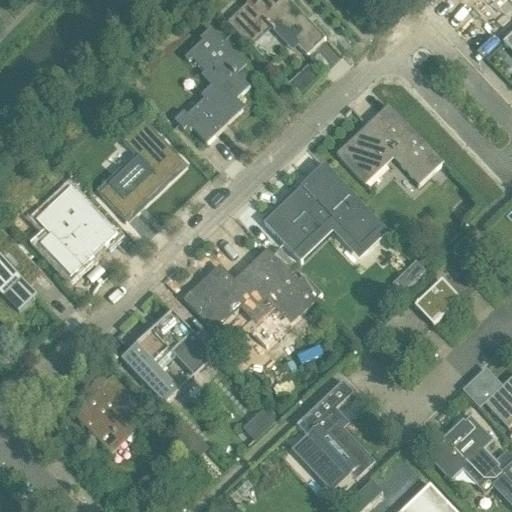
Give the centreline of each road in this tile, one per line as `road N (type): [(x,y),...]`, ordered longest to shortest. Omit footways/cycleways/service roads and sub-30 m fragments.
road 1 (residential): [(0,416),(386,50)]
road 2 (residential): [(511,320),(407,417),(351,361)]
road 3 (residential): [(386,50),(498,166),(511,164)]
road 4 (residential): [(511,125),(415,21)]
